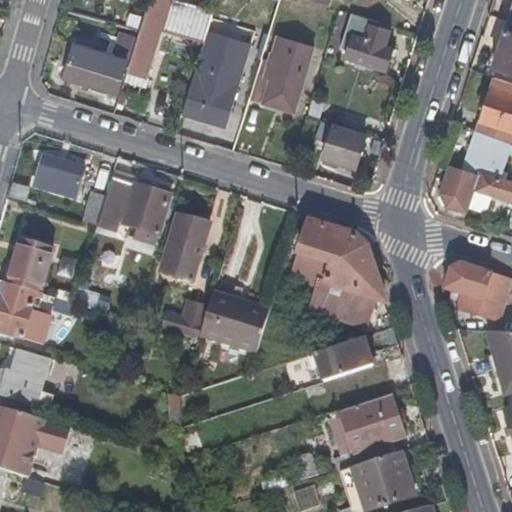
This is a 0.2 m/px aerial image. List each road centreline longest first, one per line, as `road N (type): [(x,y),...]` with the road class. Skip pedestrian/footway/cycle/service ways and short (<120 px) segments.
road 1 (residential): [(9,103),(404,232)]
road 2 (tertiary): [(483,511),(404,255),(404,232)]
road 3 (tertiary): [(404,232),(402,202),(467,0)]
